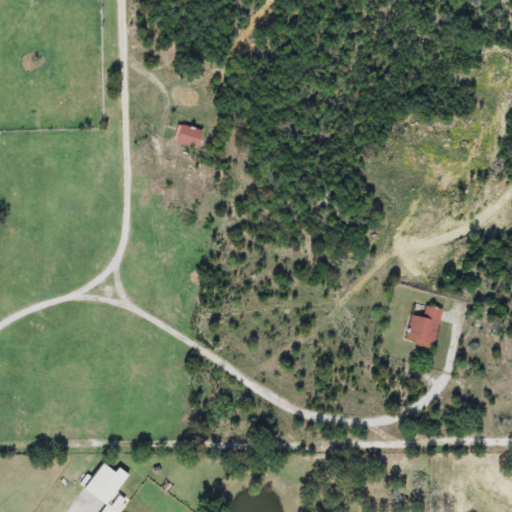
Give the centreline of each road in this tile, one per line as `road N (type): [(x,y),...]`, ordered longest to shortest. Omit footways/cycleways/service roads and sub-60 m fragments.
road 1 (residential): [(100,277),(289,398),(329,413),(403,409),(435,393),(451,373),(462,324)]
road 2 (residential): [(125,0),(126,245),(87,286),(0,323)]
